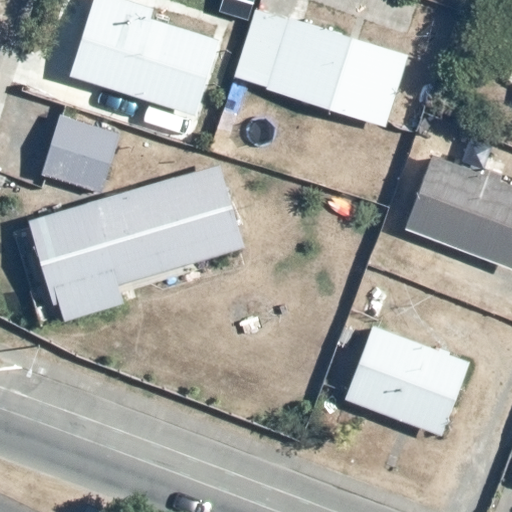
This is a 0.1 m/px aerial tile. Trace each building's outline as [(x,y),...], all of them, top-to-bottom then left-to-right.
[(220,38),(107,0),(94,0),(69,75),(193,117),(220,38)] [(406,56),(253,9),(231,79),(384,127),(406,56)] [(118,132),(56,116),(41,176),(103,192),(118,132)] [(511,186),(432,156),(404,229),(511,270),(511,186)] [(241,250),(217,167),(24,222),(54,325),(122,305),(117,286),(241,250)] [(468,361),(370,327),(344,401),(442,436),(468,361)]
